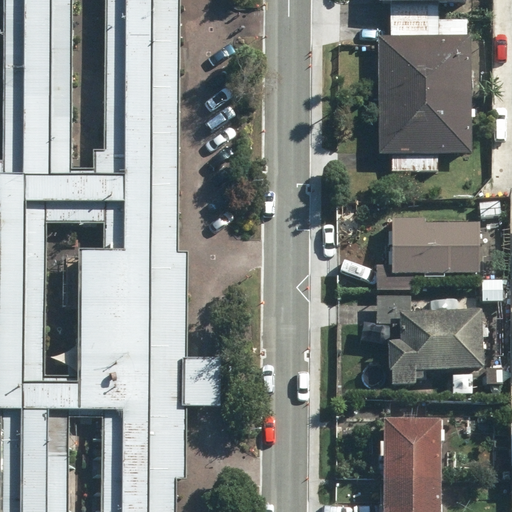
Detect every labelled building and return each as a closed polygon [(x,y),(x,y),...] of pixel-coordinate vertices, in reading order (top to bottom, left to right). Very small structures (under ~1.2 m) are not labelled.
[(0,0),(0,511),(180,511),(187,0),(116,0),(115,139),(76,139),(77,0),(0,0)] [(439,174),(439,158),(474,158),(473,39),(468,39),(467,22),(441,23),(441,19),(392,20),(392,40),(379,40),(381,159),(390,158),(390,175),(439,174)] [(484,226),(397,222),(395,270),(380,269),(379,293),(415,295),(416,277),(482,280),(484,226)] [(377,329),(389,329),(389,373),(394,373),(394,388),(419,388),(419,373),(484,373),(483,315),(412,315),(412,298),(377,298),(377,329)] [(441,511),(442,422),(386,421),(385,511),(441,511)]
